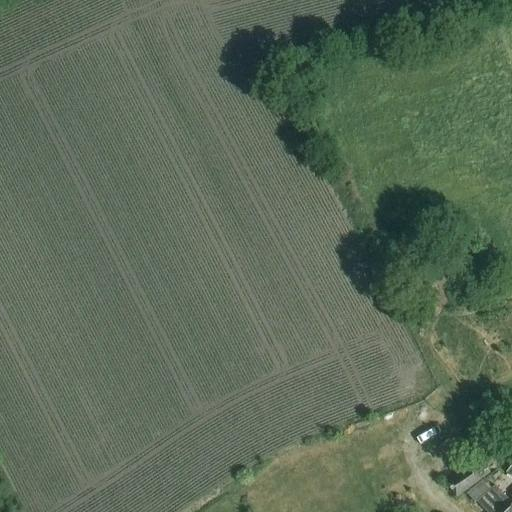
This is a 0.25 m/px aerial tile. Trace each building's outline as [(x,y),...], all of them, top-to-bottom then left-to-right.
[(356,451),(374,492),(412,475),(394,434),(356,451)] [(440,478),(457,499),(490,473),(474,452),(440,478)] [(511,462),(508,459),(502,467),(508,471),(506,474),(511,477),(511,462)] [(477,502),(492,489),(483,479),(468,493),(477,502)] [(511,511),(511,497),(510,500),(495,486),(492,489),(478,504),(486,511),(511,511)]
